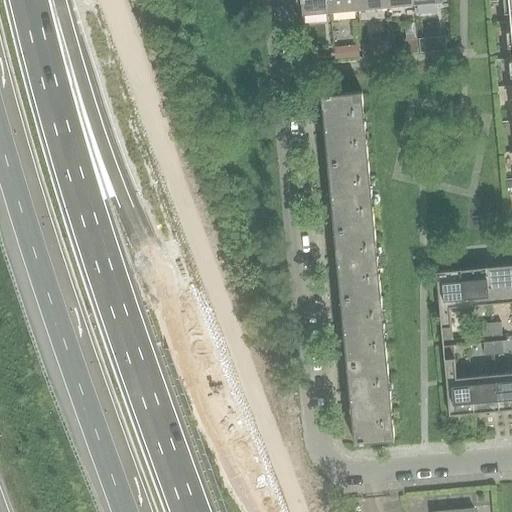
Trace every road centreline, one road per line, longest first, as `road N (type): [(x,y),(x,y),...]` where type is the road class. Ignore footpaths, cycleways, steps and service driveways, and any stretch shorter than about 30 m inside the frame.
road 1 (trunk): [(287,511),(140,240),(45,0)]
road 2 (trunk): [(180,511),(30,0)]
road 3 (residential): [(361,477),(336,472),(315,444),(272,0)]
road 4 (trunk): [(0,140),(124,511)]
road 5 (residential): [(361,477),(511,462)]
